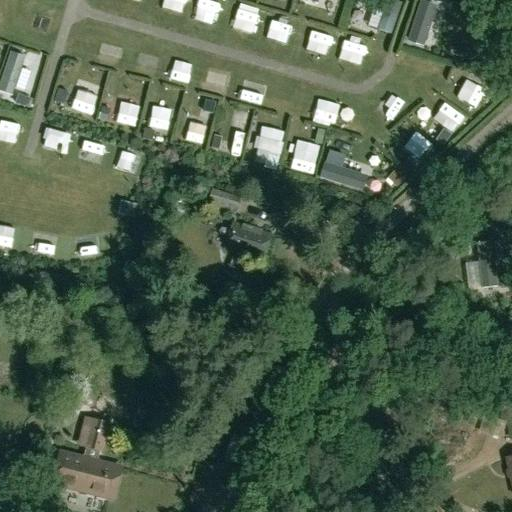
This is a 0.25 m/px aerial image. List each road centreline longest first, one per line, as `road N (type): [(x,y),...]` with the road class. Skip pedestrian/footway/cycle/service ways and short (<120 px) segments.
road 1 (unclassified): [(511,109),(335,281)]
road 2 (track): [(274,511),(332,354),(335,281)]
road 3 (track): [(417,511),(332,354)]
